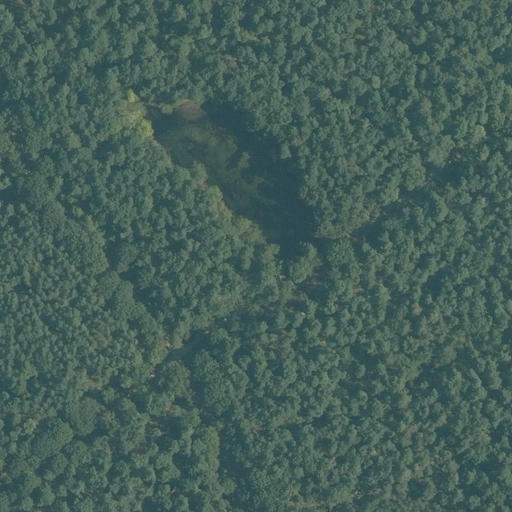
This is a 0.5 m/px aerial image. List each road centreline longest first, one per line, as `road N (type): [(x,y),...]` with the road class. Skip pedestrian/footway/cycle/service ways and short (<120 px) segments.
road 1 (track): [(0,490),(232,312),(298,294),(335,249),(511,122)]
road 2 (track): [(19,105),(108,71),(244,59),(292,70)]
